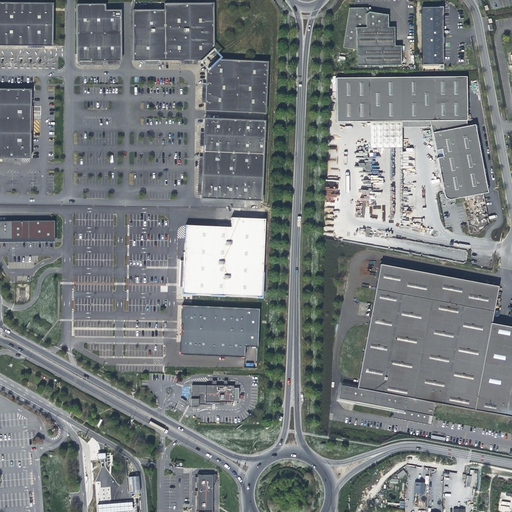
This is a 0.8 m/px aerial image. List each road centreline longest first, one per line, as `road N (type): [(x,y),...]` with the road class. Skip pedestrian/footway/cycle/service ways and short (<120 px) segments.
road 1 (tertiary): [(259,460),(231,456),(0,326)]
road 2 (tertiary): [(0,340),(223,462),(246,487)]
road 3 (unclassified): [(511,211),(466,0)]
road 4 (primary): [(293,299),(300,93)]
road 5 (primary): [(293,299),(275,451)]
road 6 (primary): [(303,451),(293,299)]
